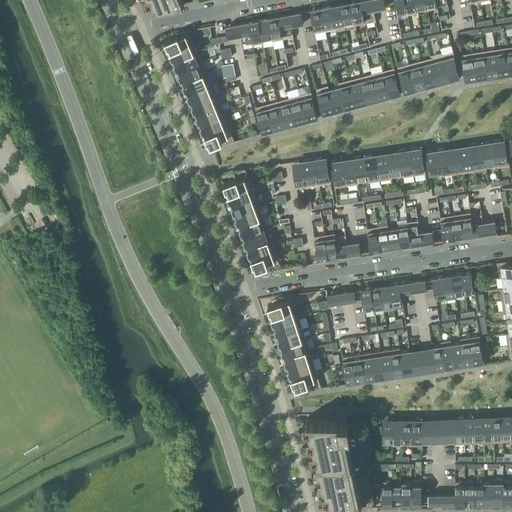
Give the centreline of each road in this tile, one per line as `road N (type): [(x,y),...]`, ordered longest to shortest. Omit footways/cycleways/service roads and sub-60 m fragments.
road 1 (unknown): [(236,511),(198,399),(123,277),(11,0)]
road 2 (residential): [(233,288),(511,246)]
road 3 (tertiary): [(116,35),(223,293)]
road 4 (tertiary): [(233,288),(126,32)]
road 5 (tertiary): [(296,511),(233,288)]
road 6 (tertiary): [(223,293),(287,511)]
road 7 (residential): [(272,0),(126,32)]
